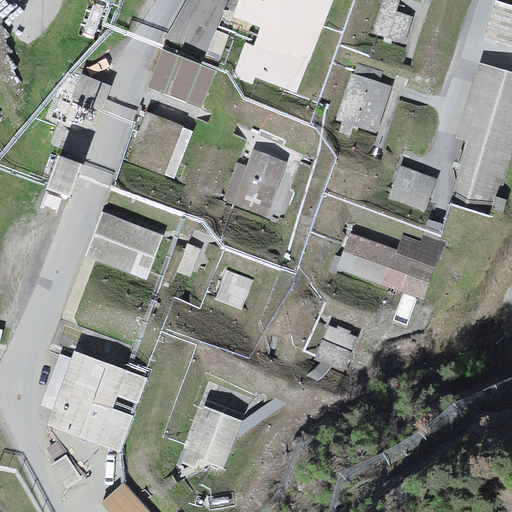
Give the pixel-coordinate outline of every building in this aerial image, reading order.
[(226,0),(185,0),(164,39),(206,57),(226,0)] [(339,0),(235,0),(230,12),(257,22),(249,41),(242,38),(231,68),(302,96),(339,0)] [(399,0),(382,0),(371,33),(404,44),(412,16),(396,11),(399,0)] [(436,0),(427,39),(460,47),(470,0),(436,0)] [(511,5),(495,0),(494,0),(483,38),(511,47),(511,5)] [(215,71),(161,49),(146,88),(201,109),(215,71)] [(511,154),(511,72),(478,62),(455,138),(467,141),(449,204),(490,217),(499,186),(503,186),(511,154)] [(350,73),(334,120),(376,134),(392,86),(379,82),(383,70),(357,63),(353,74),(350,73)] [(111,86),(80,75),(71,99),(101,111),(111,86)] [(145,111),(126,161),(174,181),(193,131),(145,111)] [(285,162),(252,150),(247,166),(236,163),(223,200),(267,218),(285,162)] [(82,163),(57,154),(45,189),(70,197),(82,163)] [(435,179),(398,166),(388,199),(424,212),(435,179)] [(164,234),(96,211),(79,262),(147,284),(164,234)] [(444,243),(422,235),(420,242),(401,235),(396,249),(349,233),(336,269),(424,301),(444,243)] [(200,249),(185,244),(177,271),(190,277),(200,249)] [(225,269),(214,299),(242,310),(253,280),(225,269)] [(328,324),(313,360),(343,373),(358,337),(328,324)] [(149,377),(73,347),(41,426),(117,456),(149,377)] [(241,421),(204,406),(182,462),(196,468),(199,459),(222,469),(241,421)] [(148,511),(123,483),(100,504),(107,511),(148,511)]
